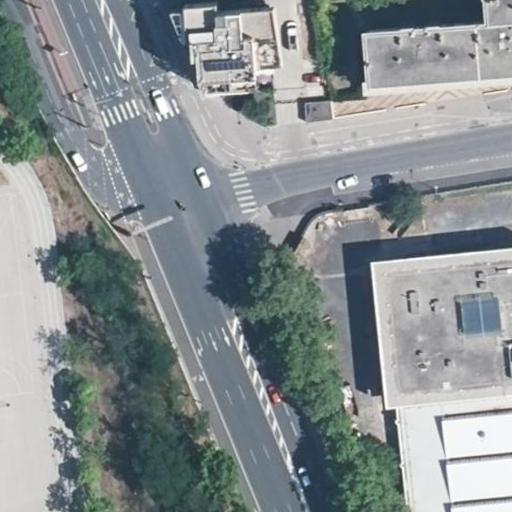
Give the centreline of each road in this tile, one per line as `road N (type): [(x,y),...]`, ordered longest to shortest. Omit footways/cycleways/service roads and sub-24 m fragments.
road 1 (secondary): [(187,203),(311,511)]
road 2 (residential): [(187,203),(313,172),(511,139)]
road 3 (residential): [(15,0),(74,143),(120,194),(187,203)]
road 4 (secondary): [(100,0),(187,203)]
